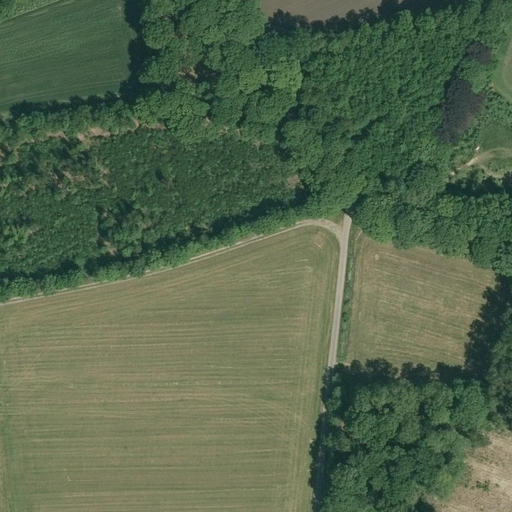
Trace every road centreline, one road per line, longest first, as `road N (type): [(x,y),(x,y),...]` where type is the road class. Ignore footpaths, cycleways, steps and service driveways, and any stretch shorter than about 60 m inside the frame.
road 1 (unclassified): [(511,249),(350,198),(205,0)]
road 2 (track): [(316,511),(350,198)]
